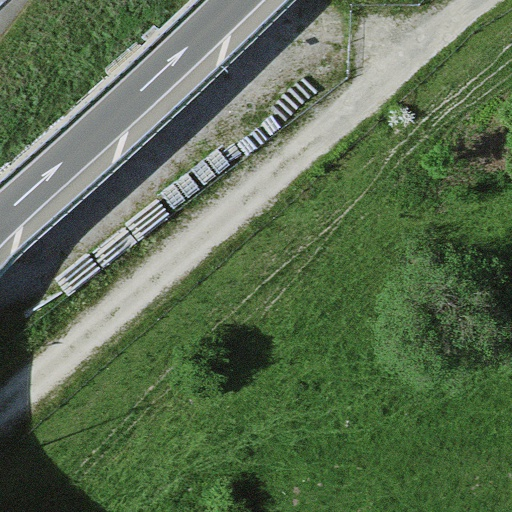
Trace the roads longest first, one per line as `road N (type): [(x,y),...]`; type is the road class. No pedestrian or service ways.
road 1 (track): [(0,393),(467,0)]
road 2 (motorway): [(0,219),(232,0)]
